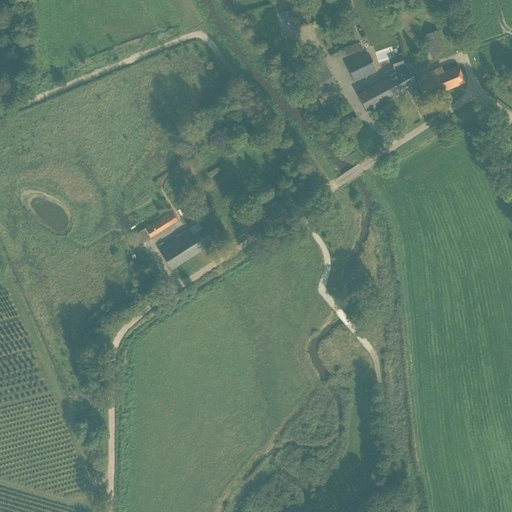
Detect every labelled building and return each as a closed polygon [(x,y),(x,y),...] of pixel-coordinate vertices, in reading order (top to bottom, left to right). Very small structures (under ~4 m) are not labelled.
[(351,14),(347,0),(332,0),(289,10),(293,28),(351,14)] [(413,3),(403,6),(396,8),(399,18),(416,13),(413,3)] [(427,45),(423,47),(425,54),(430,52),(431,55),(444,51),(437,31),(424,36),(427,45)] [(356,43),(344,48),(346,55),(360,50),(357,44),(356,43)] [(316,52),(303,60),(306,65),(319,57),(316,52)] [(377,72),(368,53),(354,59),(353,58),(350,59),(351,61),(345,64),(354,82),(377,72)] [(357,96),(362,104),(366,113),(416,86),(407,69),(405,65),(404,65),(401,58),(391,61),(393,69),(396,75),(357,96)] [(415,79),(420,91),(424,100),(464,83),(458,66),(443,73),(441,68),(415,79)] [(332,77),(315,87),(319,94),(337,84),(332,77)] [(320,95),(325,106),(340,97),(334,87),(320,95)] [(171,212),(135,235),(141,244),(177,221),(171,212)] [(158,251),(165,262),(171,270),(220,238),(207,217),(198,223),(175,237),(176,239),(158,251)]
